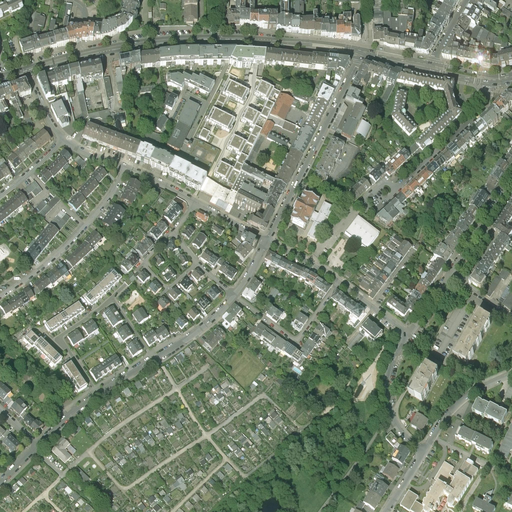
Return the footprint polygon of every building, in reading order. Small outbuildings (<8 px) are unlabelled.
[(11,0),(4,3),(5,4),(8,9),(7,9),(8,13),(9,14),(11,13),(22,9),(19,0),(17,0),(12,2),(11,0)] [(182,9),(183,9),(197,9),(197,0),(196,0),(182,0),(182,5),(181,5),(182,9)] [(236,14),(228,13),(228,26),(239,25),(239,0),(233,0),(234,1),(235,1),(235,11),(236,11),(236,14)] [(244,0),(239,0),(239,25),(242,26),(245,26),(249,26),(249,15),(244,15),(244,0)] [(249,0),(249,15),(249,26),(249,27),(250,27),(257,27),(258,16),(254,16),(254,14),(254,2),(255,2),(254,0),(249,0)] [(381,0),(368,0),(369,21),(373,20),(382,20),(382,12),(381,0)] [(456,7),(444,0),(437,0),(438,0),(445,5),(444,7),(453,13),(456,7)] [(483,0),(474,0),(472,3),(483,9),(485,10),(487,7),(489,3),(487,2),(483,0)] [(125,2),(121,18),(133,24),(136,14),(139,5),(125,2)] [(68,27),(72,5),(66,3),(61,26),(68,27)] [(472,3),(469,8),(481,15),(487,19),(489,16),(481,11),(483,9),(472,3)] [(496,8),(489,3),(487,7),(494,12),(496,8)] [(5,4),(0,6),(0,18),(3,17),(2,15),(8,13),(7,9),(8,9),(5,4)] [(298,5),(298,8),(299,33),(306,34),(313,34),(313,21),(306,21),(306,18),(303,18),(302,5),(298,5)] [(435,10),(449,19),(453,13),(444,7),(442,10),(437,7),(435,10)] [(511,13),(502,7),(499,12),(511,20),(511,13)] [(469,8),(463,19),(471,24),(475,26),(481,15),(469,8)] [(197,17),(197,9),(183,9),(184,25),(189,25),(193,25),(193,23),(197,23),(197,17)] [(398,10),(398,16),(414,18),(415,9),(409,9),(408,11),(403,10),(398,10)] [(439,17),(437,19),(446,25),(449,19),(435,10),(433,14),(439,17)] [(391,12),(382,12),(382,20),(383,30),(383,33),(387,33),(388,36),(399,39),(406,39),(406,37),(410,38),(414,18),(398,16),(398,17),(398,19),(391,19),(391,12)] [(258,16),(257,27),(263,27),(263,28),(267,29),(268,15),(266,15),(265,13),(263,15),(258,15),(258,16)] [(41,15),(35,14),(31,34),(37,35),(38,29),(39,23),(40,20),(41,15)] [(268,15),(267,29),(276,29),(277,18),(277,15),(268,15)] [(343,17),(343,19),(343,39),(347,39),(348,39),(348,40),(351,40),(350,20),(350,17),(343,17)] [(126,31),(133,24),(121,18),(115,20),(118,34),(122,33),(126,31)] [(96,29),(94,41),(95,41),(96,40),(99,40),(101,40),(104,24),(104,20),(97,19),(96,29)] [(429,22),(428,26),(431,28),(441,34),(446,25),(437,19),(436,19),(433,24),(429,22)] [(456,30),(455,32),(464,36),(465,34),(469,27),(471,24),(463,19),(459,25),(456,30)] [(104,24),(101,40),(110,38),(118,34),(115,20),(104,24)] [(359,20),(350,20),(351,40),(353,41),(357,41),(360,39),(359,20)] [(382,20),(373,20),(373,24),(372,30),(383,30),(382,20)] [(470,39),(476,42),(483,45),(485,40),(489,33),(475,26),(474,29),(469,39),(470,39)] [(82,43),(82,42),(84,42),(87,42),(89,42),(90,41),(94,41),(96,29),(85,28),(84,27),(84,30),(82,30),(79,29),(79,30),(73,29),(73,32),(75,43),(81,43),(82,43)] [(432,29),(427,37),(429,38),(436,42),(440,35),(441,34),(431,28),(431,29),(432,29)] [(69,45),(75,43),(73,32),(66,33),(67,33),(69,45)] [(383,46),(383,33),(380,33),(380,32),(375,32),(372,32),(373,44),(378,44),(380,44),(381,46),(383,46)] [(455,32),(452,38),(456,40),(461,42),(462,40),(464,36),(455,32)] [(67,33),(60,35),(62,46),(68,45),(69,45),(67,33)] [(383,33),(383,46),(390,47),(395,48),(400,49),(399,39),(388,36),(387,33),(383,33)] [(420,33),(419,39),(416,53),(418,53),(422,54),(424,43),(422,43),(424,33),(420,33)] [(489,33),(485,40),(493,44),(493,43),(495,36),(489,33)] [(58,48),(62,46),(60,35),(54,37),(56,48),(58,48)] [(495,36),(493,43),(501,45),(502,40),(495,36)] [(47,39),(50,50),(55,48),(56,48),(54,37),(47,39)] [(414,52),(416,53),(419,39),(417,39),(410,38),(406,37),(406,39),(406,51),(414,52)] [(424,43),(422,54),(424,54),(427,55),(428,54),(429,54),(436,42),(429,38),(426,43),(424,43)] [(443,58),(451,60),(455,43),(456,40),(452,38),(442,55),(443,57),(443,58)] [(48,50),(50,50),(47,39),(40,40),(38,41),(41,52),(48,50)] [(30,42),(29,42),(33,54),(34,54),(41,52),(38,41),(38,40),(30,42)] [(485,40),(483,45),(482,52),(481,56),(479,65),(491,68),(490,58),(493,44),(485,40)] [(23,57),(33,54),(29,42),(19,45),(23,57)] [(476,42),(476,44),(472,64),(474,64),(479,65),(481,56),(478,55),(478,51),(482,52),(483,45),(476,42)] [(457,43),(455,43),(451,60),(454,60),(458,61),(460,51),(461,49),(458,48),(459,47),(456,46),(457,43)] [(470,53),(467,53),(465,63),(470,64),(472,64),(476,44),(472,44),(470,53)] [(463,52),(460,51),(458,61),(463,62),(465,63),(467,53),(468,46),(465,45),(463,52)] [(179,52),(179,65),(184,65),(184,66),(194,66),(194,65),(196,65),(199,65),(198,51),(196,52),(179,52)] [(217,65),(217,51),(198,51),(199,65),(217,65)] [(217,51),(217,65),(226,65),(229,65),(229,64),(235,52),(236,51),(232,51),(217,51)] [(241,51),(236,51),(235,52),(229,64),(238,68),(242,68),(242,66),(245,66),(245,67),(251,68),(251,65),(253,65),(255,65),(259,65),(259,64),(264,64),(264,63),(266,54),(266,52),(256,52),(254,52),(250,51),(241,51)] [(179,65),(179,52),(159,54),(160,67),(179,65)] [(280,54),(266,52),(266,54),(264,63),(264,64),(264,66),(273,67),(274,66),(279,67),(279,65),(280,54)] [(498,56),(498,57),(499,67),(506,66),(510,64),(511,64),(511,53),(508,54),(502,56),(498,56)] [(145,56),(139,56),(141,69),(158,67),(160,67),(159,54),(157,54),(154,54),(154,55),(152,55),(145,56)] [(296,56),(280,54),(279,65),(294,67),(296,56)] [(129,58),(130,69),(136,68),(136,72),(141,72),(141,69),(139,56),(132,58),(129,58)] [(296,56),(294,67),(309,69),(310,57),(296,56)] [(319,59),(310,57),(309,69),(325,71),(327,60),(319,59)] [(498,57),(490,58),(491,68),(499,67),(498,57)] [(122,60),(119,60),(120,69),(121,76),(126,76),(125,70),(130,69),(129,58),(122,60)] [(327,60),(325,71),(324,80),(328,82),(328,76),(330,75),(331,75),(331,78),(333,78),(334,75),(335,61),(334,60),(327,60)] [(337,61),(335,61),(334,75),(333,78),(333,80),(334,81),(339,83),(342,76),(348,65),(347,64),(346,62),(337,61)] [(97,64),(78,68),(81,79),(81,82),(100,78),(103,78),(100,64),(97,64)] [(359,75),(350,91),(358,95),(360,90),(357,88),(360,83),(363,84),(369,75),(373,65),(371,64),(370,65),(368,64),(366,64),(364,65),(359,75)] [(375,65),(373,65),(369,75),(372,76),(375,78),(380,66),(378,66),(378,67),(375,65)] [(384,68),(380,66),(375,78),(377,78),(381,80),(382,78),(387,67),(386,67),(385,67),(384,68)] [(392,70),(387,67),(382,78),(388,83),(393,74),(392,70)] [(70,70),(68,70),(71,81),(72,81),(76,80),(81,79),(78,68),(77,68),(70,70)] [(63,72),(61,72),(64,84),(64,85),(67,84),(67,82),(71,81),(68,70),(63,72)] [(394,71),(393,74),(388,83),(388,87),(381,103),(385,105),(396,82),(401,73),(396,72),(394,71)] [(56,73),(54,74),(57,85),(57,86),(64,84),(61,72),(56,73)] [(396,82),(414,85),(416,76),(416,75),(408,74),(401,73),(396,82)] [(44,76),(50,97),(54,96),(53,88),(50,88),(50,87),(57,85),(54,74),(47,76),(44,76)] [(237,78),(229,74),(213,109),(207,121),(203,129),(199,137),(206,140),(208,141),(210,137),(208,136),(208,135),(209,132),(212,127),(213,125),(229,132),(235,120),(227,116),(225,115),(223,114),(220,113),(227,97),(243,105),(249,91),(242,88),(240,87),(237,85),(234,84),(236,81),(237,78)] [(182,92),(185,85),(187,86),(189,87),(192,80),(190,79),(183,75),(181,78),(177,77),(166,77),(167,87),(171,87),(182,92)] [(369,75),(363,84),(369,85),(372,76),(369,75)] [(38,79),(38,80),(43,91),(47,99),(50,97),(44,76),(39,78),(38,79)] [(422,77),(416,76),(414,85),(414,86),(428,89),(430,79),(422,77)] [(192,80),(189,87),(208,97),(214,84),(200,78),(199,80),(193,77),(192,80)] [(109,78),(103,79),(107,102),(109,101),(108,98),(112,97),(109,78)] [(381,80),(377,78),(373,87),(377,89),(381,80)] [(437,80),(430,79),(428,89),(443,92),(445,82),(437,80)] [(328,82),(324,80),(319,81),(310,99),(316,102),(327,107),(333,94),(335,92),(339,83),(334,81),(332,84),(328,82)] [(24,81),(15,85),(19,95),(20,97),(24,96),(25,96),(31,94),(31,93),(29,89),(27,86),(28,85),(26,81),(24,81)] [(445,81),(445,82),(443,92),(444,92),(446,98),(454,95),(453,92),(454,83),(449,82),(445,81)] [(233,136),(227,149),(240,156),(238,160),(236,165),(233,169),(229,167),(230,166),(228,165),(226,163),(225,164),(225,165),(220,163),(214,175),(227,182),(233,185),(240,173),(247,159),(253,146),(260,131),(267,118),(274,105),(280,93),(273,89),(269,87),(270,86),(268,85),(266,84),(265,85),(260,83),(254,95),(267,102),(266,105),(263,110),(260,115),(257,113),(257,112),(254,110),(252,109),(252,110),(251,111),(247,109),(241,122),(254,128),(251,134),(249,137),(246,143),(243,141),(244,139),(241,138),(239,137),(238,138),(238,139),(233,136)] [(15,85),(9,87),(18,109),(21,107),(17,96),(19,95),(15,85)] [(9,87),(1,90),(6,100),(10,98),(11,100),(10,101),(9,103),(11,104),(19,121),(23,119),(21,114),(18,109),(9,87)] [(167,91),(163,91),(159,108),(165,110),(166,108),(172,97),(166,94),(167,91)] [(358,95),(350,91),(345,100),(356,106),(361,109),(364,105),(357,101),(360,96),(358,95)] [(397,93),(394,108),(403,110),(405,102),(406,95),(397,93)] [(81,116),(77,120),(81,124),(88,116),(88,114),(83,94),(78,95),(82,113),(81,116)] [(508,95),(501,101),(508,108),(511,105),(511,94),(509,94),(508,95)] [(279,95),(270,116),(284,123),(294,101),(279,95)] [(299,95),(297,100),(308,105),(310,99),(299,95)] [(455,100),(454,95),(446,98),(447,102),(450,112),(450,113),(449,113),(456,120),(456,121),(463,114),(457,107),(455,100)] [(172,97),(166,108),(172,111),(178,100),(172,97)] [(501,101),(493,108),(501,116),(504,113),(506,112),(508,110),(508,109),(508,108),(501,101)] [(64,102),(51,108),(54,114),(56,117),(62,128),(69,124),(67,118),(70,117),(68,111),(64,102)] [(188,102),(177,124),(190,130),(201,109),(188,102)] [(316,102),(309,116),(320,122),(323,114),(327,107),(316,102)] [(343,104),(338,115),(342,118),(347,109),(343,104)] [(356,106),(348,120),(358,125),(361,118),(365,110),(361,109),(356,106)] [(403,112),(403,110),(394,108),(392,116),(392,119),(398,125),(406,118),(404,116),(405,116),(405,115),(405,114),(405,113),(404,113),(403,112)] [(493,108),(480,120),(488,129),(492,125),(493,126),(498,121),(497,120),(501,116),(493,108)] [(29,110),(21,114),(23,119),(26,124),(32,122),(29,116),(31,115),(30,112),(29,110)] [(104,111),(88,114),(88,116),(89,119),(99,117),(102,119),(98,129),(99,130),(103,132),(110,114),(109,110),(104,111)] [(451,125),(456,120),(449,113),(444,118),(438,123),(445,131),(451,125)] [(510,119),(504,113),(501,116),(507,123),(510,119)] [(124,115),(114,117),(117,135),(123,133),(121,123),(126,122),(124,115)] [(338,115),(332,126),(336,129),(337,128),(342,118),(338,115)] [(319,123),(320,122),(309,116),(308,118),(303,128),(302,130),(313,135),(317,128),(319,123)] [(161,117),(155,129),(161,132),(168,120),(161,117)] [(366,120),(361,118),(358,125),(352,136),(355,138),(356,136),(357,137),(356,139),(360,140),(361,136),(365,138),(370,126),(365,124),(366,120)] [(410,123),(406,118),(398,125),(409,136),(416,129),(410,123)] [(171,122),(168,120),(161,132),(164,134),(171,122)] [(343,131),(341,135),(350,140),(352,136),(358,125),(348,120),(343,131)] [(480,120),(474,126),(481,134),(482,135),(482,134),(488,129),(480,120)] [(273,126),(266,122),(258,136),(264,139),(266,140),(269,135),(273,126)] [(439,136),(445,131),(438,123),(433,128),(427,133),(427,134),(434,141),(439,136)] [(190,130),(177,124),(166,147),(171,149),(179,153),(190,130)] [(87,126),(83,138),(98,144),(103,132),(99,130),(98,129),(92,127),(91,127),(87,126)] [(332,126),(330,130),(341,135),(343,131),(337,128),(336,129),(332,126)] [(474,126),(467,133),(475,141),(476,143),(483,137),(481,134),(474,126)] [(46,130),(43,132),(50,139),(52,137),(46,130)] [(289,153),(301,159),(310,140),(313,135),(302,130),(301,132),(299,135),(293,149),(291,148),(289,153)] [(163,137),(147,131),(145,137),(160,144),(163,137)] [(50,140),(50,139),(43,132),(31,142),(37,149),(38,150),(50,140)] [(103,132),(98,144),(117,151),(122,139),(103,132)] [(467,133),(460,139),(466,145),(468,147),(472,143),(473,144),(474,144),(474,143),(475,143),(475,142),(475,141),(467,133)] [(434,141),(427,134),(425,136),(416,144),(420,148),(423,152),(429,146),(434,141)] [(269,135),(266,140),(273,144),(284,150),(289,153),(291,148),(292,147),(288,146),(287,145),(287,144),(282,141),(277,139),(273,137),(269,135)] [(258,136),(243,167),(249,170),(264,139),(258,136)] [(140,146),(122,139),(117,151),(136,158),(140,147),(140,146)] [(460,139),(454,145),(460,151),(466,145),(460,139)] [(328,146),(325,153),(337,159),(343,146),(331,140),(328,146)] [(30,141),(25,145),(32,154),(37,149),(31,142),(30,141)] [(408,151),(412,155),(420,148),(416,144),(408,151)] [(26,159),(32,154),(25,145),(19,150),(20,151),(26,159)] [(454,145),(447,151),(453,158),(455,156),(460,152),(460,151),(454,145)] [(155,153),(140,147),(136,158),(150,164),(155,153)] [(363,150),(358,147),(347,170),(338,178),(342,183),(352,172),(363,150)] [(404,150),(398,155),(405,162),(410,157),(404,150)] [(14,156),(21,164),(27,159),(26,159),(20,151),(14,156)] [(71,158),(64,151),(59,156),(60,157),(66,163),(71,158)] [(447,151),(441,157),(447,164),(454,158),(453,158),(447,151)] [(174,161),(155,152),(155,153),(150,164),(149,164),(168,174),(174,161)] [(289,153),(281,168),(293,174),(301,159),(289,153)] [(331,172),(337,159),(325,153),(322,159),(319,166),(331,172)] [(81,155),(77,159),(86,168),(90,163),(81,155)] [(398,155),(393,160),(400,167),(405,162),(398,155)] [(21,164),(14,156),(8,161),(10,163),(11,165),(15,170),(21,164)] [(60,157),(55,162),(63,169),(67,164),(66,163),(60,157)] [(441,157),(434,163),(441,171),(442,171),(448,165),(447,164),(441,157)] [(511,165),(511,162),(506,158),(502,164),(510,169),(511,165)] [(202,162),(196,161),(197,159),(193,159),(193,162),(197,162),(196,166),(202,167),(202,162)] [(394,172),(400,167),(393,160),(388,165),(394,172)] [(174,161),(168,174),(170,176),(184,182),(190,169),(191,169),(177,162),(174,161)] [(55,162),(51,166),(58,174),(63,169),(55,162)] [(441,171),(434,163),(427,169),(433,175),(435,177),(441,171)] [(501,163),(496,170),(505,176),(510,169),(502,164),(501,163)] [(388,165),(383,169),(386,173),(389,177),(394,172),(388,165)] [(0,168),(0,172),(4,179),(5,179),(11,175),(6,169),(4,166),(0,168)] [(54,178),(58,174),(51,166),(46,171),(52,177),(54,178)] [(327,179),(331,172),(319,166),(316,171),(312,178),(324,185),(327,179)] [(383,169),(379,166),(374,171),(381,178),(386,173),(383,169)] [(246,190),(248,186),(252,179),(271,189),(274,183),(249,170),(243,167),(231,191),(239,195),(241,187),(246,190)] [(100,168),(95,173),(102,180),(107,175),(104,172),(100,168)] [(293,174),(281,168),(276,179),(274,183),(285,190),(287,186),(293,174)] [(190,169),(184,182),(183,183),(197,190),(200,191),(206,178),(206,177),(190,169)] [(427,169),(421,176),(426,181),(433,175),(427,169)] [(52,177),(46,171),(45,170),(40,175),(43,178),(47,182),(52,177)] [(500,184),(505,176),(496,170),(491,178),(493,179),(500,184)] [(381,178),(374,171),(369,176),(371,178),(375,183),(381,178)] [(98,185),(102,180),(95,173),(90,178),(91,179),(98,185)] [(421,176),(414,182),(420,188),(426,181),(421,176)] [(209,180),(206,178),(200,191),(212,197),(209,203),(229,214),(235,203),(239,195),(231,191),(230,193),(209,179),(209,180)] [(91,179),(87,183),(94,191),(99,186),(98,185),(91,179)] [(363,179),(357,184),(365,193),(371,187),(366,182),(363,179)] [(495,191),(500,184),(493,179),(488,186),(495,191)] [(121,200),(132,205),(141,186),(130,180),(121,200)] [(42,191),(35,182),(20,193),(28,202),(32,198),(29,194),(31,192),(35,196),(42,191)] [(414,182),(408,188),(415,196),(422,190),(420,188),(414,182)] [(87,183),(82,188),(89,195),(94,191),(87,183)] [(262,207),(267,210),(274,213),(276,207),(282,195),(285,190),(274,183),(271,189),(270,190),(266,198),(262,207)] [(365,193),(357,184),(352,189),(353,190),(360,198),(365,193)] [(241,187),(239,195),(262,207),(266,198),(253,191),(254,190),(248,186),(246,190),(241,187)] [(488,186),(483,194),(490,199),(495,191),(488,186)] [(85,200),(89,195),(82,188),(77,193),(78,194),(85,200)] [(408,188),(401,194),(407,200),(410,197),(412,199),(415,196),(408,188)] [(353,190),(347,195),(349,197),(354,203),(360,198),(353,190)] [(43,201),(34,210),(38,216),(42,219),(61,200),(52,192),(50,194),(54,198),(47,206),(43,201)] [(20,193),(14,198),(22,207),(28,202),(20,193)] [(485,206),(490,199),(483,194),(481,193),(476,200),(485,206)] [(78,194),(74,198),(81,206),(86,201),(85,200),(78,194)] [(401,194),(395,200),(400,206),(403,208),(406,205),(404,203),(407,200),(401,194)] [(239,195),(235,203),(242,207),(241,209),(243,210),(245,208),(255,213),(256,211),(258,213),(259,213),(262,207),(239,195)] [(294,214),(290,222),(305,230),(309,221),(310,221),(314,213),(314,212),(318,204),(303,196),(299,205),(297,204),(295,208),(292,213),(294,214)] [(16,212),(22,207),(14,198),(9,203),(16,212)] [(76,211),(81,206),(74,198),(69,203),(73,207),(76,211)] [(172,201),(173,201),(179,207),(182,203),(175,199),(172,201)] [(395,200),(389,206),(398,216),(402,212),(405,215),(409,211),(403,208),(400,206),(395,200)] [(480,214),(485,206),(476,200),(471,208),(472,208),(480,214)] [(181,209),(179,207),(173,201),(169,205),(173,208),(169,212),(176,218),(181,212),(179,210),(181,209)] [(10,216),(16,212),(9,203),(3,207),(10,216)] [(333,208),(324,204),(323,204),(325,205),(321,211),(320,211),(318,215),(314,213),(310,221),(314,223),(307,237),(316,242),(323,228),(321,227),(324,223),(325,219),(327,220),(333,208)] [(102,224),(112,231),(124,213),(115,206),(102,224)] [(389,206),(383,211),(391,221),(392,222),(398,216),(389,206)] [(0,216),(4,221),(10,216),(3,207),(0,209),(0,216)] [(475,221),(480,214),(472,208),(467,216),(475,221)] [(255,219),(251,217),(248,223),(264,231),(274,213),(267,210),(264,216),(259,213),(258,213),(255,219)] [(56,226),(65,215),(61,211),(51,223),(56,226)] [(383,211),(375,218),(386,226),(391,221),(383,211)] [(176,218),(169,212),(164,218),(171,224),(176,218)] [(209,217),(199,212),(197,215),(196,217),(206,223),(209,217)] [(493,230),(501,235),(508,240),(511,233),(511,230),(507,227),(507,226),(511,219),(511,218),(504,213),(493,230)] [(56,226),(54,229),(58,232),(70,218),(65,215),(56,226)] [(466,215),(461,223),(470,229),(475,221),(467,216),(466,215)] [(357,218),(345,234),(365,250),(366,251),(379,235),(357,218)] [(161,223),(155,228),(162,235),(167,229),(161,223)] [(465,236),(470,229),(461,223),(458,226),(459,227),(457,231),(465,236)] [(50,225),(45,231),(53,238),(58,232),(54,229),(50,225)] [(194,232),(187,227),(182,235),(189,240),(194,232)] [(224,232),(216,227),(213,231),(220,236),(224,232)] [(156,240),(162,235),(155,228),(150,234),(156,240)] [(49,244),(53,238),(45,231),(40,237),(49,244)] [(460,243),(465,236),(457,231),(454,235),(453,234),(451,237),(460,243)] [(95,233),(89,237),(97,245),(102,240),(101,240),(97,235),(95,233)] [(240,233),(236,239),(240,243),(241,240),(246,243),(244,246),(252,253),(256,244),(253,243),(254,241),(240,233)] [(207,240),(200,235),(192,245),(199,250),(207,240)] [(501,235),(496,243),(505,249),(508,252),(511,248),(507,246),(511,242),(508,240),(501,235)] [(402,245),(404,242),(395,236),(359,285),(367,291),(368,291),(369,290),(371,287),(373,284),(375,281),(377,278),(380,275),(382,272),(384,269),(386,266),(388,263),(391,260),(393,257),(395,254),(397,251),(399,248),(402,245)] [(44,250),(49,244),(40,237),(35,243),(44,250)] [(91,250),(97,245),(89,237),(84,242),(85,243),(91,250)] [(451,237),(447,242),(456,248),(460,243),(451,237)] [(147,239),(141,245),(148,251),(153,246),(151,244),(147,239)] [(341,248),(346,241),(342,239),(337,246),(341,248)] [(178,250),(173,240),(168,243),(168,244),(163,246),(165,251),(168,250),(170,254),(178,250)] [(404,242),(402,245),(409,251),(411,248),(404,242)] [(453,254),(456,248),(447,242),(443,247),(453,254)] [(35,243),(30,249),(39,256),(44,250),(35,243)] [(85,243),(81,247),(88,255),(92,251),(91,250),(85,243)] [(505,249),(496,243),(486,258),(495,263),(495,264),(505,249)] [(142,257),(148,251),(141,245),(136,250),(142,257)] [(243,245),(235,255),(238,258),(243,263),(252,253),(244,246),(243,245)] [(402,245),(399,248),(407,254),(409,251),(402,245)] [(445,264),(453,254),(443,247),(441,246),(439,249),(436,253),(434,256),(435,257),(445,264)] [(83,260),(88,255),(81,247),(76,252),(83,260)] [(399,248),(397,251),(405,257),(407,254),(399,248)] [(34,261),(39,256),(30,249),(26,254),(34,261)] [(397,251),(395,254),(403,260),(405,257),(397,251)] [(78,264),(83,260),(76,252),(71,256),(78,264)] [(201,259),(207,264),(212,256),(206,252),(201,259)] [(263,260),(271,265),(275,257),(267,252),(263,260)] [(395,254),(393,257),(400,263),(403,260),(395,254)] [(73,269),(78,264),(71,256),(66,261),(68,264),(72,269),(73,269)] [(132,256),(127,261),(133,268),(139,262),(135,258),(132,256)] [(159,256),(152,261),(154,265),(157,264),(159,266),(164,263),(159,256)] [(188,263),(183,256),(178,259),(181,262),(180,262),(182,266),(188,263)] [(218,261),(212,256),(207,264),(213,268),(217,263),(218,261)] [(281,260),(275,257),(271,265),(277,268),(281,260)] [(393,257),(391,260),(398,265),(400,263),(393,257)] [(441,270),(445,264),(435,257),(431,263),(441,270)] [(218,261),(217,263),(222,267),(224,265),(226,262),(220,258),(218,261)] [(493,266),(495,263),(486,258),(482,265),(490,270),(493,266)] [(288,264),(281,260),(277,268),(284,271),(288,264)] [(391,260),(388,263),(396,268),(398,265),(391,260)] [(128,273),(133,268),(127,261),(121,266),(128,273)] [(388,263),(386,266),(394,271),(396,268),(388,263)] [(426,268),(430,271),(438,276),(441,270),(431,263),(430,264),(429,263),(426,268)] [(72,269),(68,264),(63,268),(67,273),(72,269)] [(295,267),(288,264),(284,271),(291,275),(295,267)] [(61,265),(55,270),(62,278),(68,274),(67,273),(63,268),(61,265)] [(219,272),(225,277),(230,270),(224,265),(222,267),(219,272)] [(484,279),(490,270),(482,265),(476,273),(484,279)] [(386,266),(384,269),(392,274),(394,271),(386,266)] [(291,275),(297,278),(302,271),(295,267),(291,275)] [(176,277),(170,268),(165,271),(168,275),(164,277),(167,282),(173,278),(173,279),(176,277)] [(384,269),(382,272),(389,277),(392,274),(384,269)] [(55,270),(50,274),(57,282),(62,278),(55,270)] [(236,274),(230,270),(225,277),(232,281),(236,274)] [(302,270),(302,271),(297,278),(305,282),(309,274),(302,270)] [(497,276),(485,294),(490,297),(502,279),(505,281),(510,273),(504,270),(499,278),(497,276)] [(120,281),(122,279),(115,271),(110,275),(118,283),(120,281)] [(150,278),(144,271),(138,277),(144,284),(150,278)] [(203,277),(197,271),(191,277),(197,283),(203,277)] [(434,281),(438,276),(430,271),(427,276),(434,281)] [(382,272),(380,275),(387,280),(389,277),(382,272)] [(484,279),(476,273),(469,283),(469,284),(470,285),(472,282),(473,283),(473,284),(477,287),(478,286),(481,288),(486,280),(484,279)] [(52,286),(57,282),(50,274),(45,278),(51,285),(52,286)] [(317,279),(309,274),(305,282),(312,287),(317,279)] [(115,285),(118,283),(110,275),(106,279),(113,287),(115,285)] [(380,275),(377,278),(385,283),(387,280),(380,275)] [(430,286),(434,281),(427,276),(425,275),(421,281),(423,281),(430,286)] [(44,277),(39,281),(46,290),(51,285),(45,278),(44,277)] [(377,278),(375,281),(383,286),(385,283),(377,278)] [(111,289),(113,287),(106,279),(101,283),(109,291),(111,289)] [(254,279),(249,285),(257,291),(262,284),(254,279)] [(324,283),(317,279),(312,287),(319,291),(324,283)] [(186,280),(180,285),(186,292),(193,286),(186,280)] [(40,294),(46,290),(39,281),(34,286),(36,289),(40,294)] [(163,289),(156,281),(149,288),(156,295),(163,289)] [(375,281),(373,284),(380,289),(383,286),(375,281)] [(423,281),(420,286),(427,291),(430,286),(423,281)] [(106,293),(109,291),(101,283),(97,288),(104,295),(106,293)] [(330,288),(324,283),(319,291),(325,295),(330,288)] [(373,284),(371,287),(378,292),(380,289),(373,284)] [(249,285),(246,290),(254,296),(257,291),(249,285)] [(427,291),(420,286),(419,286),(414,293),(422,298),(427,291)] [(508,287),(498,302),(503,306),(511,312),(511,313),(511,286),(511,288),(508,287)] [(371,287),(369,290),(372,292),(376,295),(378,292),(371,287)] [(102,297),(104,295),(97,288),(93,292),(100,299),(102,297)] [(214,288),(208,294),(214,300),(220,295),(214,288)] [(30,292),(28,289),(22,293),(23,294),(28,302),(34,298),(34,297),(30,292)] [(36,289),(30,292),(34,297),(40,294),(36,289)] [(181,295),(176,289),(169,295),(175,301),(181,295)] [(279,293),(274,289),(268,298),(273,301),(279,293)] [(246,290),(242,296),(250,301),(254,296),(246,290)] [(412,296),(410,298),(418,304),(422,298),(414,293),(412,291),(410,295),(412,296)] [(98,301),(100,299),(93,292),(88,296),(96,304),(98,301)] [(336,292),(330,300),(337,305),(343,297),(336,292)] [(23,294),(18,298),(23,307),(29,303),(28,302),(23,294)] [(93,306),(96,304),(88,296),(84,300),(91,308),(93,306)] [(350,302),(343,297),(337,305),(344,311),(350,302)] [(18,310),(23,307),(18,298),(12,301),(18,310)] [(168,304),(163,298),(157,303),(162,310),(168,304)] [(394,310),(399,303),(392,298),(387,305),(394,310)] [(418,304),(410,298),(409,301),(408,300),(406,304),(415,310),(418,304)] [(210,306),(204,299),(197,304),(199,306),(201,308),(204,311),(210,306)] [(12,314),(18,310),(12,301),(7,305),(11,313),(12,314)] [(82,313),(85,312),(79,302),(74,306),(80,315),(82,313)] [(356,307),(350,302),(344,311),(350,315),(356,307)] [(404,307),(399,303),(394,310),(403,317),(408,311),(412,313),(415,310),(406,304),(404,307)] [(5,317),(11,313),(7,305),(6,304),(0,307),(0,308),(1,311),(5,316),(5,317)] [(304,309),(301,312),(306,315),(311,308),(305,305),(303,308),(304,309)] [(77,316),(80,315),(74,306),(69,309),(75,318),(77,316)] [(234,306),(230,310),(237,317),(241,312),(234,306)] [(104,313),(107,318),(117,312),(116,310),(113,307),(104,313)] [(364,312),(356,307),(350,315),(358,321),(364,312)] [(72,320),(75,318),(69,309),(64,312),(70,321),(72,320)] [(131,316),(134,321),(145,314),(141,309),(131,316)] [(200,316),(194,309),(188,315),(194,321),(200,316)] [(271,320),(277,312),(272,309),(266,317),(271,320)] [(230,310),(226,315),(233,321),(237,317),(230,310)] [(68,323),(70,321),(64,312),(59,315),(65,324),(68,323)] [(107,318),(110,323),(120,317),(119,316),(117,312),(107,318)] [(277,312),(271,320),(276,324),(280,318),(282,316),(277,312)] [(148,319),(145,314),(134,321),(137,326),(148,319)] [(476,322),(472,330),(483,336),(492,322),(479,314),(475,321),(476,322)] [(63,326),(65,324),(59,315),(54,319),(60,328),(63,326)] [(226,315),(222,319),(225,322),(224,323),(229,328),(232,324),(231,323),(233,321),(226,315)] [(298,315),(294,321),(303,327),(307,321),(298,315)] [(121,319),(120,317),(110,323),(114,328),(115,327),(119,325),(123,322),(121,319)] [(188,324),(182,318),(176,323),(182,330),(188,324)] [(58,329),(60,328),(54,319),(50,322),(56,331),(58,329)] [(89,322),(87,324),(93,333),(98,330),(92,321),(89,322)] [(299,333),(303,327),(294,321),(292,324),(291,323),(289,326),(299,333)] [(367,321),(359,330),(361,331),(356,336),(361,340),(365,335),(374,343),(382,334),(367,321)] [(53,333),(56,331),(50,322),(45,325),(51,334),(53,333)] [(88,336),(93,333),(87,324),(84,326),(82,327),(84,330),(88,336)] [(259,340),(260,338),(266,330),(259,325),(252,335),(259,340)] [(320,325),(316,331),(324,337),(328,339),(332,334),(324,328),(320,325)] [(115,333),(119,338),(129,332),(127,329),(126,327),(121,330),(117,332),(115,333)] [(164,328),(158,331),(165,341),(166,340),(170,338),(167,334),(164,329),(164,328)] [(218,329),(211,336),(218,342),(225,334),(218,329)] [(82,333),(80,335),(83,340),(88,336),(84,330),(82,332),(82,333)] [(260,338),(266,342),(271,334),(266,330),(260,338)] [(475,351),(483,336),(472,330),(463,344),(475,351)] [(75,332),(72,334),(78,343),(83,340),(80,335),(77,331),(75,332)] [(163,342),(165,341),(158,331),(154,334),(159,342),(160,344),(163,342)] [(316,331),(312,336),(320,341),(321,342),(324,337),(316,331)] [(130,333),(129,332),(119,338),(122,343),(123,342),(129,339),(132,337),(130,333)] [(153,332),(147,336),(154,345),(156,343),(159,342),(154,334),(153,332)] [(23,340),(28,344),(33,337),(31,335),(29,334),(23,340)] [(73,346),(78,343),(72,334),(70,335),(67,337),(73,346)] [(266,342),(270,345),(276,337),(271,334),(266,342)] [(152,346),(154,345),(147,336),(143,339),(150,348),(152,346)] [(211,349),(218,342),(211,336),(205,343),(211,349)] [(312,336),(308,341),(316,346),(320,341),(312,336)] [(356,336),(347,347),(352,351),(361,340),(356,336)] [(35,339),(33,337),(28,344),(32,348),(34,345),(38,342),(35,339)] [(270,345),(275,349),(281,341),(276,337),(270,345)] [(34,345),(38,349),(45,342),(43,340),(42,338),(38,342),(34,345)] [(129,339),(123,342),(127,347),(133,344),(129,339)] [(275,349),(280,352),(285,344),(281,341),(275,349)] [(308,341),(305,345),(313,350),(316,346),(308,341)] [(38,349),(42,353),(49,346),(47,344),(45,342),(38,349)] [(125,348),(128,353),(139,347),(138,345),(136,342),(133,344),(127,347),(125,348)] [(209,352),(211,349),(205,343),(202,346),(209,352)] [(280,352),(285,355),(290,348),(285,344),(280,352)] [(466,366),(475,351),(463,344),(459,353),(457,352),(453,358),(466,366)] [(305,345),(302,349),(310,355),(313,350),(305,345)] [(42,353),(46,357),(53,350),(52,349),(49,346),(42,353)] [(140,348),(139,347),(128,353),(132,358),(142,352),(140,348)] [(285,355),(290,359),(296,352),(290,348),(285,355)] [(302,349),(299,354),(303,357),(307,360),(310,355),(302,349)] [(46,357),(50,362),(58,354),(55,352),(53,350),(46,357)] [(299,354),(296,352),(290,359),(299,366),(303,362),(300,360),(303,357),(299,354)] [(60,356),(58,354),(50,362),(54,367),(62,359),(60,356)] [(119,368),(122,366),(116,357),(110,360),(117,369),(119,368)] [(114,371),(117,369),(110,360),(105,363),(111,372),(114,371)] [(72,364),(71,362),(61,368),(65,373),(74,367),(72,364)] [(110,373),(111,372),(105,363),(100,367),(106,376),(110,373)] [(419,379),(420,380),(431,386),(439,373),(427,366),(424,372),(423,371),(419,379)] [(76,369),(74,367),(65,373),(68,378),(77,372),(76,369)] [(104,377),(106,376),(100,367),(95,370),(101,379),(104,377)] [(100,380),(101,379),(95,370),(90,373),(96,382),(100,380)] [(147,382),(158,376),(155,370),(143,376),(147,382)] [(79,374),(77,372),(68,378),(71,383),(81,377),(79,374)] [(82,380),(81,377),(71,383),(75,388),(84,382),(82,380)] [(226,379),(223,381),(224,382),(220,385),(223,389),(230,384),(226,379)] [(139,380),(133,382),(136,389),(142,387),(139,380)] [(423,401),(431,386),(420,380),(415,388),(413,387),(409,394),(415,398),(415,397),(423,401)] [(86,385),(84,382),(75,388),(78,394),(87,387),(86,385)] [(509,403),(511,396),(511,384),(503,400),(509,403)] [(217,402),(224,398),(221,394),(222,393),(217,385),(212,388),(216,395),(214,396),(217,402)] [(227,397),(231,394),(227,387),(222,390),(227,397)] [(11,393),(6,388),(0,394),(0,398),(0,400),(2,402),(7,397),(11,393)] [(14,411),(15,412),(23,404),(18,400),(10,409),(12,412),(13,411),(14,411)] [(475,407),(472,412),(485,418),(485,417),(490,407),(478,401),(475,407)] [(27,408),(23,404),(15,412),(17,414),(16,415),(19,418),(20,416),(24,412),(27,408)] [(462,420),(467,423),(472,412),(475,407),(470,404),(462,420)] [(491,406),(490,407),(485,417),(502,425),(507,414),(491,406)] [(283,422),(273,409),(267,413),(268,414),(263,418),(273,430),(283,422)] [(176,415),(181,423),(185,421),(181,413),(176,415)] [(428,421),(417,415),(413,421),(410,426),(421,432),(425,427),(428,421)] [(83,419),(88,427),(92,424),(87,416),(83,419)] [(29,427),(30,428),(35,423),(35,422),(33,420),(32,421),(28,417),(24,420),(23,422),(29,427)] [(159,422),(164,429),(168,426),(163,419),(159,422)] [(35,422),(35,423),(30,428),(33,431),(34,432),(36,430),(37,432),(43,426),(39,423),(38,424),(36,421),(35,422)] [(260,423),(254,429),(257,433),(264,427),(260,423)] [(511,424),(496,457),(505,462),(510,451),(511,450),(511,424)] [(459,429),(455,438),(471,445),(472,444),(474,445),(477,446),(476,448),(489,455),(493,446),(491,445),(492,443),(464,430),(463,431),(459,429)] [(146,432),(142,434),(149,445),(153,443),(146,432)] [(385,437),(394,447),(395,446),(399,448),(400,446),(397,443),(400,441),(391,432),(385,437)] [(241,435),(237,438),(242,443),(246,440),(241,435)] [(7,439),(3,444),(13,453),(19,446),(14,441),(10,437),(7,439)] [(57,444),(51,451),(64,463),(70,457),(63,450),(68,444),(63,439),(58,445),(57,444)] [(231,452),(232,451),(236,455),(240,452),(232,441),(226,446),(231,452)] [(399,448),(392,459),(398,463),(402,465),(403,463),(410,452),(400,446),(399,448)] [(126,455),(129,460),(135,455),(132,451),(126,455)] [(207,462),(212,459),(208,453),(204,456),(207,462)] [(203,458),(198,462),(202,467),(206,464),(203,458)] [(409,492),(400,506),(410,511),(411,511),(433,511),(434,510),(435,511),(437,508),(436,508),(437,506),(438,505),(439,506),(440,503),(439,502),(444,494),(446,495),(446,496),(450,498),(448,500),(449,501),(448,502),(448,503),(447,504),(448,506),(451,507),(452,507),(453,508),(455,507),(456,505),(457,505),(458,503),(470,484),(478,471),(473,467),(474,465),(468,461),(467,464),(465,463),(458,475),(456,477),(457,478),(457,479),(455,478),(450,475),(454,468),(445,463),(434,480),(438,483),(437,484),(435,482),(434,483),(433,485),(436,487),(433,491),(432,490),(430,493),(431,493),(430,496),(429,496),(427,498),(428,499),(426,502),(425,501),(423,504),(425,504),(423,507),(416,502),(419,497),(409,492)] [(227,463),(223,467),(228,473),(232,469),(227,463)] [(398,463),(395,467),(399,470),(401,471),(405,464),(403,463),(402,465),(398,463)] [(389,464),(383,474),(392,480),(399,470),(395,467),(389,464)] [(90,478),(77,467),(73,472),(85,483),(90,478)] [(180,475),(175,478),(176,481),(169,486),(172,490),(184,481),(180,475)] [(16,483),(21,487),(26,481),(21,477),(16,483)] [(377,481),(374,487),(385,494),(388,488),(382,484),(377,481)] [(67,486),(63,489),(67,495),(71,491),(67,486)] [(381,499),(385,494),(374,487),(370,492),(381,499)] [(74,501),(79,497),(74,492),(70,497),(74,501)] [(370,492),(367,498),(378,505),(381,499),(370,492)] [(494,506),(490,504),(493,497),(492,497),(491,496),(492,494),(491,493),(490,493),(488,493),(487,494),(486,496),(485,497),(486,498),(484,501),(480,500),(479,501),(477,500),(472,509),(479,511),(493,511),(495,509),(493,508),(494,506)] [(197,503),(201,500),(195,494),(192,497),(197,503)] [(374,510),(378,505),(367,498),(363,503),(366,505),(374,510)] [(189,511),(193,506),(187,501),(183,505),(189,511)] [(353,511),(354,511),(355,511),(356,511),(360,511),(366,505),(363,503),(360,501),(353,511)]
